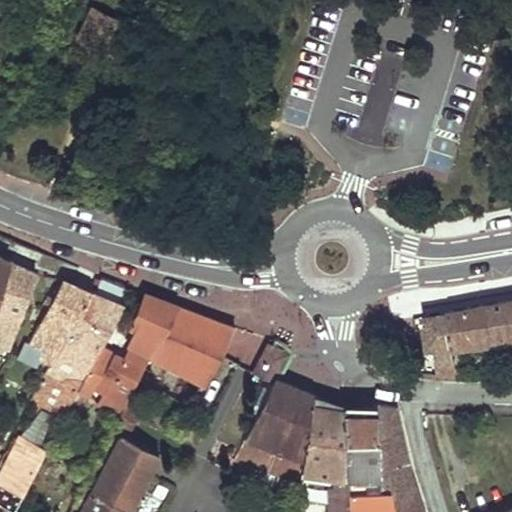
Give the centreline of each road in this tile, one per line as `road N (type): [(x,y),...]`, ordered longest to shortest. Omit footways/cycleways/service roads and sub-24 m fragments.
road 1 (tertiary): [(286,266),(210,267),(0,205)]
road 2 (residential): [(333,305),(345,359),(360,376),(387,386),(511,387)]
road 3 (tertiary): [(380,257),(363,222),(332,210),(296,227),(286,266)]
road 4 (tertiary): [(511,250),(460,259),(380,257)]
road 5 (unknown): [(387,386),(428,511)]
